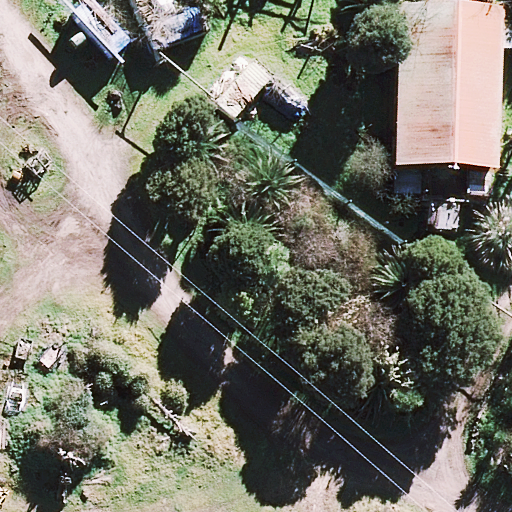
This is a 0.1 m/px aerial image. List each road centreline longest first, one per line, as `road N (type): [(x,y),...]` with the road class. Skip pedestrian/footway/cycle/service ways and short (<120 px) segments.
road 1 (track): [(0,27),(184,323),(234,378),(302,427),(475,511)]
road 2 (track): [(412,481),(511,302)]
